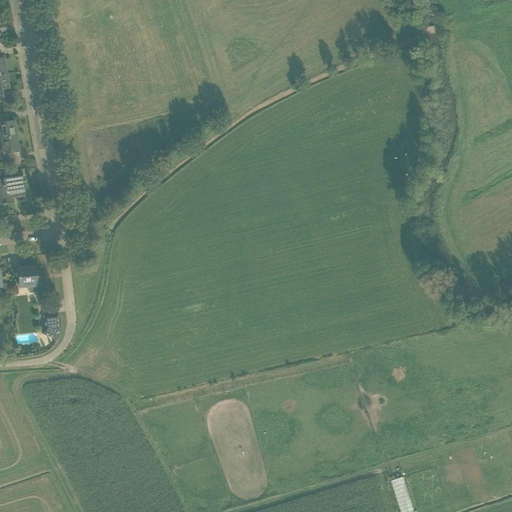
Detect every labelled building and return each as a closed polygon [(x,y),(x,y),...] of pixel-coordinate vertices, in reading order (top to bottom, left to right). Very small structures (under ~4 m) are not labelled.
[(6,73),(0,74),(0,98),(2,98),(1,89),(8,88),(6,73)] [(0,138),(1,139),(16,136),(13,121),(6,123),(5,114),(0,114),(0,138)] [(16,136),(1,139),(2,150),(0,150),(0,163),(12,162),(11,153),(18,152),(16,136)] [(3,179),(3,180),(0,180),(0,204),(3,204),(3,205),(6,204),(13,203),(13,198),(25,196),(23,188),(24,188),(22,176),(3,179)] [(35,271),(35,267),(17,269),(19,288),(28,287),(29,293),(36,293),(37,299),(45,298),(44,286),(42,285),(41,285),(40,279),(36,280),(36,276),(40,276),(39,271),(35,271)] [(42,334),(55,339),(58,329),(57,315),(43,317),(44,328),(42,334)]
